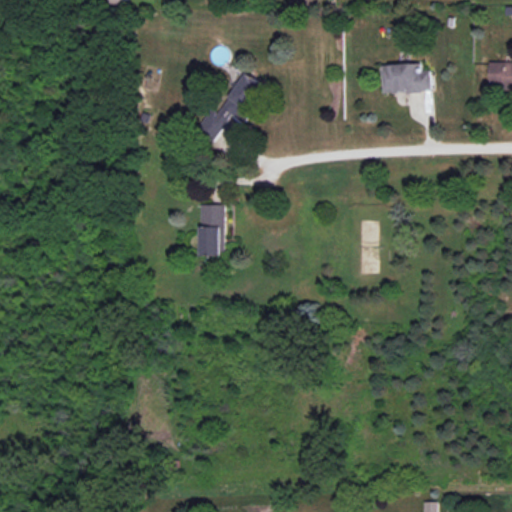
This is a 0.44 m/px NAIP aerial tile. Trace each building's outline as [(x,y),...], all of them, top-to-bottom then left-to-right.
[(511,62),(492,62),(492,91),(511,91),(511,62)] [(387,95),(435,93),(434,72),(423,72),(423,65),(386,66),(387,95)] [(223,114),(215,109),(200,132),(217,143),(221,137),(232,145),(271,85),(250,72),(223,114)] [(228,206),(205,206),(205,257),(228,257),(228,206)] [(438,511),(439,501),(425,501),(425,511),(438,511)]
